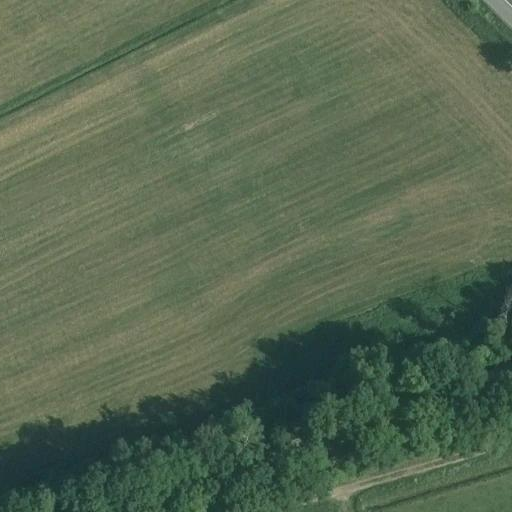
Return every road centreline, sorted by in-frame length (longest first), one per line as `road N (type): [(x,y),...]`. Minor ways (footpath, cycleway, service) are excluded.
road 1 (unclassified): [(133,511),(511,379)]
road 2 (track): [(271,511),(511,439)]
